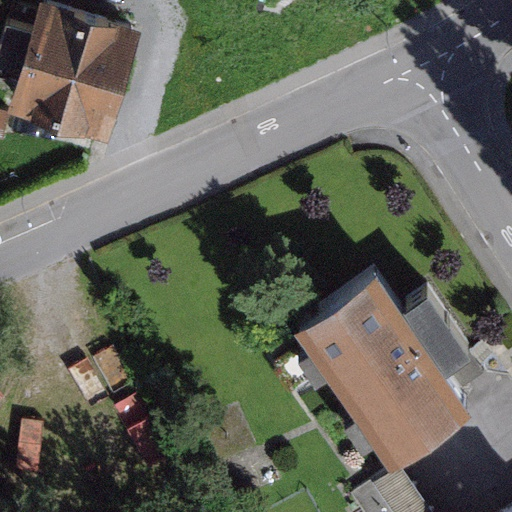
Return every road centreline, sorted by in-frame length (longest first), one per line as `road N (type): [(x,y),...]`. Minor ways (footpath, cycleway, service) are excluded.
road 1 (residential): [(419,72),(0,255)]
road 2 (residential): [(419,72),(511,200)]
